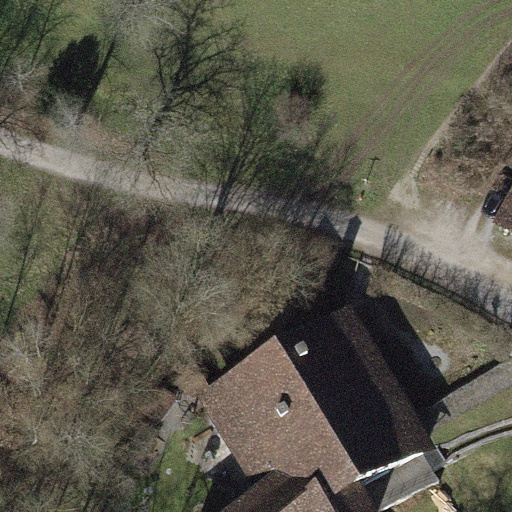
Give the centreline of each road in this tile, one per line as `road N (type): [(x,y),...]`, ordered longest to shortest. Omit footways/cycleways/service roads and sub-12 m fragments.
road 1 (track): [(0,144),(129,183),(281,212),(382,248)]
road 2 (track): [(382,248),(511,305)]
